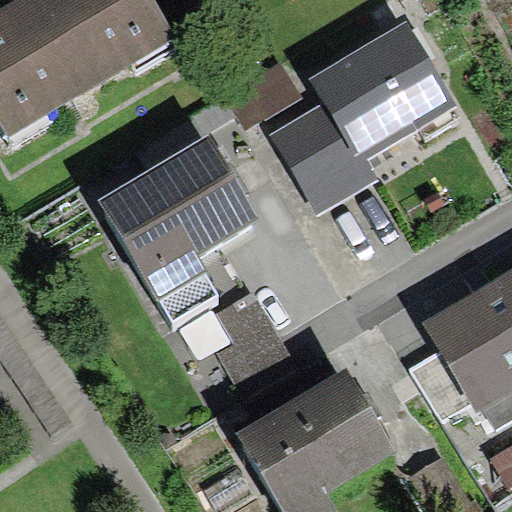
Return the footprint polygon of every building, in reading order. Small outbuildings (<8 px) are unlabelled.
[(147,0),(36,0),(0,22),(0,130),(11,148),(176,48),(147,0)] [(411,29),(312,87),(325,110),(273,140),(319,220),(382,183),(371,165),(419,138),(426,151),(468,127),(411,29)] [(305,101),(281,63),(226,97),(250,135),(305,101)] [(209,148),(97,213),(168,336),(221,305),(199,268),(259,234),(209,148)] [(511,283),(427,333),(442,359),(414,376),(442,424),(467,409),(474,421),(511,399),(511,283)] [(252,295),(217,315),(236,347),(217,358),(242,401),(296,369),(252,295)] [(348,383),(238,448),(276,511),(328,511),(325,506),(396,464),(348,383)] [(425,511),(481,511),(476,503),(473,505),(446,462),(408,485),(425,511)]
